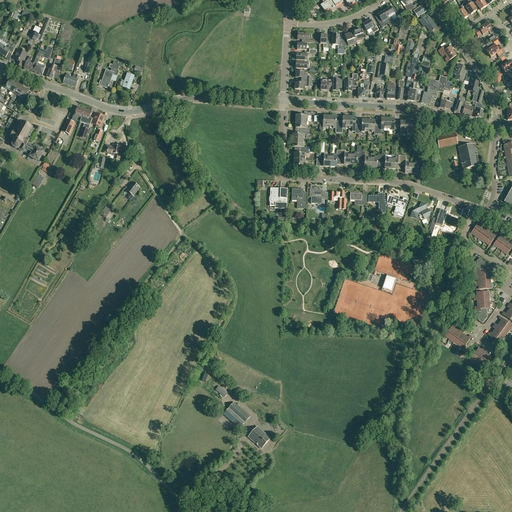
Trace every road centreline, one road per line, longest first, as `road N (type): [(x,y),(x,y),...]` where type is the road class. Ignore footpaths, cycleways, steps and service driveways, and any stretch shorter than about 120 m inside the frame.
road 1 (track): [(188,502),(237,452),(254,416),(211,362),(235,290),(207,249),(182,234)]
road 2 (residential): [(473,207),(388,181),(284,176),(283,101)]
road 3 (unclassified): [(183,511),(138,458),(0,377)]
road 4 (tertiary): [(496,128),(412,108),(283,101)]
road 5 (tertiary): [(127,112),(210,95),(283,101)]
road 6 (track): [(52,407),(139,289)]
road 7 (track): [(182,234),(138,165),(127,112)]
road 8 (tertiary): [(127,112),(2,65)]
